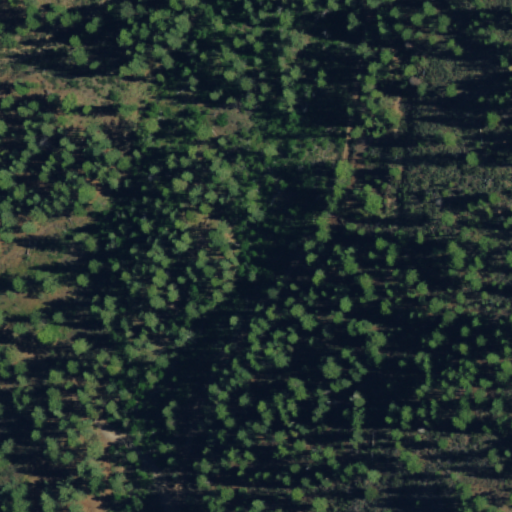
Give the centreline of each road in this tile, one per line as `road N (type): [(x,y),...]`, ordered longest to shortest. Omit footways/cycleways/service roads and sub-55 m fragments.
road 1 (track): [(154,511),(184,460),(211,372),(309,239),(333,192),(365,0)]
road 2 (track): [(151,511),(143,468),(81,399),(0,339)]
